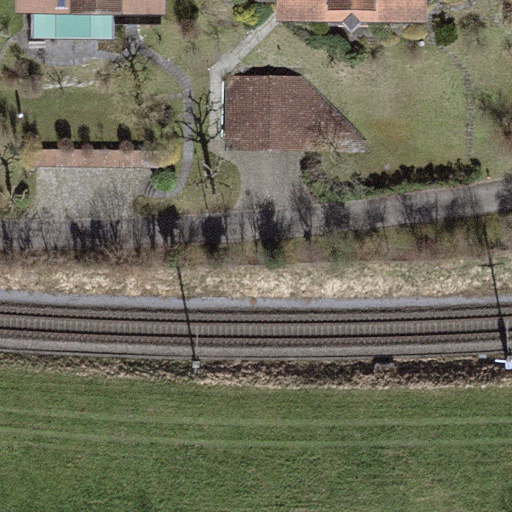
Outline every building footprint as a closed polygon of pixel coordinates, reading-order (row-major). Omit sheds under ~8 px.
[(14,0),(14,9),(160,11),(159,0),(14,0)] [(279,0),(280,19),(418,18),(418,0),(279,0)] [(299,82),(231,83),(230,143),(351,144),(299,82)] [(44,123),(45,168),(164,167),(163,122),(44,123)] [(502,226),(473,230),(476,250),(505,246),(502,226)]
